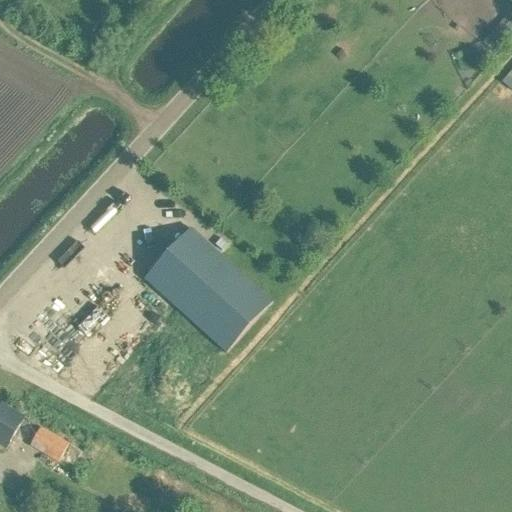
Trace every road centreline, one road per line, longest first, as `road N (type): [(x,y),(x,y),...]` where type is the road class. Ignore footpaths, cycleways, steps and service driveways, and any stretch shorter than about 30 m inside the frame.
road 1 (unclassified): [(0,301),(278,0)]
road 2 (track): [(0,363),(282,511)]
